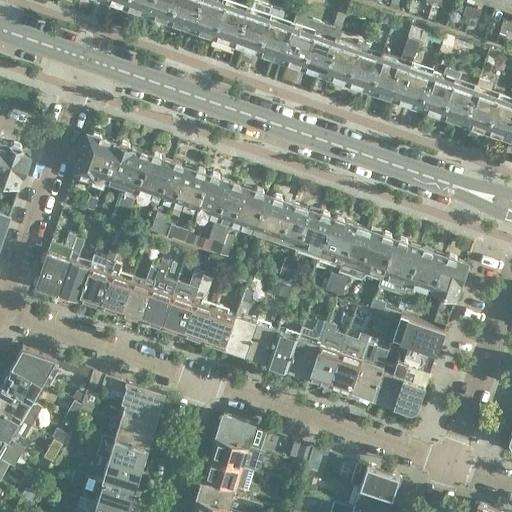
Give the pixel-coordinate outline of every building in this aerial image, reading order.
[(111,0),(113,2),(118,4),(121,2),(129,5),(131,8),(136,10),(140,8),(146,11),(150,0),(111,0)] [(150,0),(146,11),(155,14),(157,17),(163,19),(166,17),(173,20),(175,23),(180,25),(184,24),(191,26),(199,0),(150,0)] [(247,6),(228,0),(199,0),(191,26),(199,29),(202,32),(207,34),(210,33),(217,35),(219,38),(224,40),(228,39),(235,41),(247,6)] [(511,0),(497,0),(496,3),(506,6),(505,9),(511,11),(511,0)] [(473,15),(476,6),(468,3),(465,12),(473,15)] [(247,6),(235,41),(244,44),(246,48),(252,50),(255,48),(262,50),(264,54),(269,55),(273,54),(280,56),(292,22),(247,6)] [(338,6),(332,22),(340,25),(346,9),(338,6)] [(481,18),(484,9),(476,6),(473,15),(481,18)] [(292,22),(280,56),(289,59),(290,63),(296,65),(300,63),(307,66),(308,69),(314,71),(318,69),(324,72),(336,37),(340,27),(296,11),(292,22)] [(511,19),(504,16),(501,25),(509,28),(511,19)] [(412,25),(409,35),(419,38),(422,29),(412,25)] [(374,28),(371,37),(380,40),(383,31),(374,28)] [(431,32),(422,29),(419,38),(427,41),(431,32)] [(419,38),(409,35),(402,54),(413,57),(419,38)] [(455,38),(447,35),(443,45),(452,48),(455,38)] [(336,37),(324,72),(333,75),(335,78),(340,80),(344,78),(351,81),(353,84),(359,86),(362,85),(369,87),(382,51),(381,50),(381,52),(336,37)] [(382,51),(369,87),(371,88),(373,91),(378,93),(382,92),(389,94),(401,57),(382,51)] [(401,57),(389,94),(409,101),(411,104),(416,106),(419,104),(432,68),(401,57)] [(432,68),(419,104),(429,107),(431,111),(436,112),(439,111),(446,114),(448,117),(454,119),(457,117),(464,119),(476,85),(457,78),(460,71),(445,66),(442,73),(433,70),(433,68),(432,68)] [(476,85),(464,119),(473,123),(474,126),(480,128),(483,126),(490,129),(492,132),(498,134),(501,132),(508,135),(511,123),(511,97),(490,90),(492,83),(478,78),(476,85)] [(88,131),(75,170),(79,172),(78,174),(77,177),(89,182),(91,178),(92,179),(92,181),(101,184),(102,182),(116,141),(100,136),(98,132),(93,131),(89,132),(88,131)] [(19,185),(31,150),(21,147),(20,144),(13,142),(10,143),(0,139),(0,178),(14,183),(19,185)] [(120,143),(116,141),(102,182),(123,189),(134,193),(135,191),(148,152),(131,146),(129,143),(124,141),(120,143)] [(135,191),(193,211),(206,172),(204,172),(203,168),(197,166),(194,168),(160,156),(158,153),(153,151),(149,153),(148,152),(135,191)] [(206,172),(193,211),(214,218),(228,223),(252,231),(265,193),(263,192),(261,189),(256,187),(252,188),(229,180),(218,176),(216,173),(212,171),(208,173),(206,172)] [(118,195),(110,218),(123,223),(134,193),(123,189),(120,195),(118,195)] [(85,205),(93,208),(98,195),(89,193),(85,205)] [(271,195),(265,193),(252,231),(278,240),(318,254),(331,215),(329,215),(327,211),(322,209),(318,211),(281,198),(280,195),(275,193),(271,195)] [(6,206),(0,203),(0,239),(11,208),(6,206)] [(157,209),(150,228),(161,231),(167,213),(157,209)] [(318,254),(316,258),(339,266),(337,271),(360,279),(365,275),(378,279),(393,236),(391,236),(389,232),(384,231),(381,232),(370,228),(344,220),(342,216),(336,214),(333,216),(331,215),(319,249),(318,254)] [(186,229),(183,238),(200,244),(218,250),(225,229),(228,223),(214,218),(208,236),(203,234),(186,229)] [(183,238),(187,227),(169,221),(164,234),(170,236),(171,234),(183,238)] [(225,229),(218,250),(232,255),(239,234),(225,229)] [(37,280),(38,281),(39,284),(46,286),(48,284),(58,287),(76,235),(66,232),(59,252),(48,248),(37,280)] [(76,235),(58,287),(66,290),(67,293),(74,296),(77,294),(78,294),(91,258),(80,254),(86,238),(76,235)] [(378,279),(377,282),(402,291),(405,284),(418,245),(407,241),(405,238),(400,236),(396,237),(393,236),(378,279)] [(102,262),(91,258),(78,294),(80,295),(81,298),(87,300),(90,298),(97,301),(112,259),(117,245),(108,242),(102,262)] [(117,245),(112,259),(120,262),(125,248),(117,245)] [(421,246),(418,245),(405,284),(429,292),(443,253),(432,250),(430,246),(425,245),(421,246)] [(445,254),(443,253),(430,292),(441,296),(433,318),(445,322),(449,313),(466,261),(456,258),(454,254),(449,253),(445,254)] [(158,262),(139,316),(149,319),(150,322),(157,324),(160,323),(175,280),(162,276),(168,259),(160,256),(158,262)] [(291,256),(285,273),(293,276),(298,259),(291,256)] [(112,259),(97,301),(108,305),(109,308),(115,310),(118,308),(119,308),(132,272),(118,267),(120,262),(112,259)] [(132,272),(119,308),(122,309),(123,313),(129,315),(132,313),(139,316),(158,262),(149,259),(143,276),(132,272)] [(246,278),(249,266),(242,264),(238,275),(246,278)] [(175,280),(160,323),(163,324),(164,327),(170,329),(173,327),(181,330),(201,271),(193,268),(187,284),(175,280)] [(323,277),(320,285),(331,289),(337,272),(331,270),(328,278),(323,277)] [(201,271),(181,330),(191,333),(192,337),(199,339),(201,337),(202,337),(215,301),(204,297),(212,274),(201,271)] [(344,275),(337,272),(331,289),(338,292),(344,275)] [(287,292),(291,281),(276,275),(272,287),(287,292)] [(287,292),(298,296),(303,282),(292,279),(291,281),(287,292)] [(234,312),(223,344),(232,348),(233,351),(239,353),(243,352),(244,352),(255,319),(245,315),(248,304),(247,303),(251,292),(242,289),(234,312)] [(386,301),(373,296),(370,307),(382,312),(385,305),(386,301)] [(425,306),(400,298),(397,305),(422,313),(425,306)] [(215,301),(202,337),(204,338),(206,341),(212,343),(215,342),(223,344),(234,312),(225,309),(227,305),(215,301)] [(385,305),(382,312),(389,314),(391,308),(385,305)] [(391,308),(389,314),(399,318),(401,313),(401,312),(391,308)] [(402,311),(401,312),(401,313),(399,318),(393,334),(392,333),(392,335),(410,341),(436,350),(444,326),(402,311)] [(255,319),(244,352),(245,352),(247,356),(253,358),(256,356),(266,359),(277,326),(267,323),(268,319),(256,315),(255,319)] [(320,341),(309,374),(318,377),(319,380),(325,382),(328,380),(329,381),(345,333),(333,329),(335,323),(327,321),(323,331),(320,341)] [(277,326),(266,359),(274,362),(275,365),(282,367),(285,366),(288,367),(300,330),(288,326),(287,330),(277,326)] [(300,330),(288,367),(289,370),(296,372),(299,370),(309,374),(320,341),(310,338),(312,334),(300,330)] [(358,338),(357,342),(365,345),(366,341),(368,334),(360,331),(358,338)] [(345,333),(329,381),(331,382),(332,385),(338,387),(342,385),(350,388),(365,345),(357,342),(358,338),(345,333)] [(365,345),(350,388),(360,391),(361,394),(367,396),(370,395),(372,395),(382,363),(387,348),(366,341),(365,345)] [(408,361),(394,403),(411,409),(411,410),(418,407),(417,406),(426,381),(436,350),(410,341),(404,360),(408,361)] [(58,355),(22,343),(18,351),(15,350),(10,359),(12,361),(12,362),(42,380),(49,383),(61,362),(76,371),(77,371),(89,378),(93,367),(58,355)] [(382,363),(372,395),(373,396),(375,399),(380,401),(383,399),(394,403),(408,361),(404,360),(397,358),(395,365),(384,361),(383,363),(382,363)] [(3,380),(2,383),(31,399),(42,380),(12,362),(11,363),(13,364),(10,369),(8,372),(5,370),(1,379),(3,380)] [(125,401),(121,414),(153,424),(153,422),(156,421),(157,416),(156,413),(163,392),(127,381),(119,378),(119,377),(93,367),(91,375),(89,378),(81,401),(84,402),(95,406),(101,384),(124,390),(121,400),(125,401)] [(0,405),(31,423),(42,405),(31,399),(2,383),(0,386),(0,405)] [(71,396),(79,400),(83,394),(75,389),(71,396)] [(73,399),(64,415),(74,420),(81,403),(73,399)] [(95,406),(84,402),(81,411),(92,414),(95,406)] [(0,430),(24,444),(29,447),(34,438),(25,434),(31,423),(0,405),(0,430)] [(219,426),(216,434),(249,444),(260,448),(267,426),(256,423),(223,411),(223,412),(222,414),(219,416),(217,422),(219,426)] [(121,414),(115,435),(146,445),(146,444),(149,442),(151,437),(149,434),(153,424),(121,414)] [(74,423),(63,442),(75,446),(82,425),(77,424),(74,423)] [(67,433),(56,427),(52,434),(63,440),(67,433)] [(0,455),(9,461),(13,463),(24,444),(0,430),(0,455)] [(103,431),(97,451),(109,455),(108,456),(140,466),(140,464),(143,463),(144,458),(143,455),(146,445),(115,435),(103,431)] [(213,446),(210,454),(252,468),(257,469),(264,449),(260,448),(249,444),(216,434),(216,435),(212,437),(210,443),(213,446)] [(53,460),(63,442),(54,437),(44,455),(53,460)] [(294,437),(289,453),(296,456),(301,440),(294,437)] [(313,443),(302,439),(296,459),(307,463),(312,447),(313,443)] [(307,463),(305,468),(314,470),(320,473),(327,452),(312,447),(307,463)] [(60,449),(56,462),(65,465),(69,452),(60,449)] [(206,466),(204,475),(236,485),(256,491),(259,483),(249,479),(252,468),(210,454),(210,455),(206,458),(204,463),(206,466)] [(0,476),(9,461),(0,455),(0,476)] [(140,466),(108,456),(102,477),(103,477),(133,486),(134,486),(136,484),(138,479),(136,476),(140,466)] [(357,458),(349,481),(392,495),(395,486),(398,486),(401,476),(399,475),(400,472),(367,462),(357,458)] [(36,466),(32,474),(34,475),(36,476),(42,479),(46,472),(36,466)] [(100,489),(96,500),(126,510),(126,508),(129,507),(131,501),(129,499),(133,486),(103,477),(102,477),(97,475),(75,468),(71,480),(83,484),(93,487),(100,489)] [(314,470),(305,468),(303,474),(300,483),(299,488),(307,491),(314,470)] [(300,483),(303,474),(289,469),(286,479),(300,483)] [(197,496),(230,506),(248,511),(257,511),(261,502),(234,494),(236,485),(204,475),(203,476),(200,478),(198,484),(200,487),(197,496)] [(26,486),(21,493),(31,499),(33,495),(42,479),(36,476),(29,488),(26,486)] [(360,485),(353,506),(372,511),(387,511),(389,506),(391,507),(395,497),(392,496),(392,495),(360,485)] [(89,511),(125,511),(126,510),(96,500),(80,496),(71,493),(59,489),(55,501),(76,508),(89,511)] [(21,493),(16,501),(26,507),(31,499),(21,493)] [(193,507),(191,511),(228,511),(230,506),(197,496),(197,497),(193,499),(191,504),(193,507)] [(334,500),(329,511),(372,511),(353,506),(334,500)] [(474,505),(472,511),(511,511),(480,500),(478,504),(474,505)]
